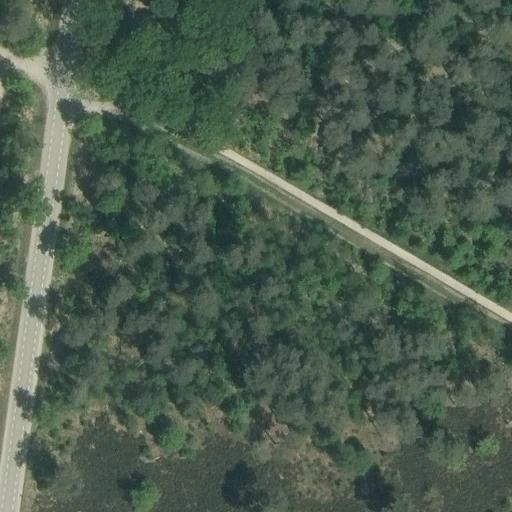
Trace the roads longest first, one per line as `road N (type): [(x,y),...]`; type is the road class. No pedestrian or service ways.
road 1 (tertiary): [(6,511),(72,0)]
road 2 (track): [(511,336),(135,122),(60,88)]
